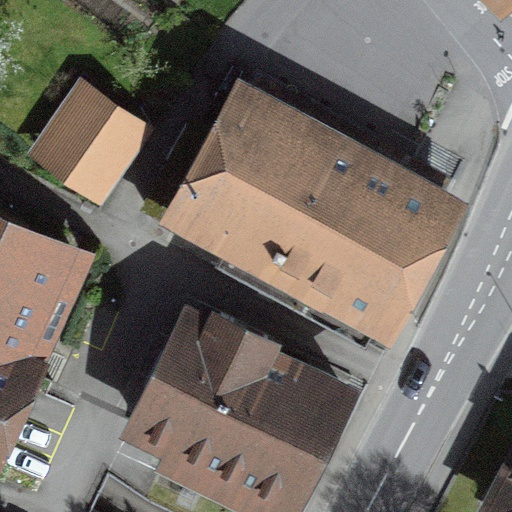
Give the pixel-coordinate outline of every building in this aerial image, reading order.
[(491,0),(501,10),(509,0),(491,0)] [(89,96),(49,152),(92,182),(132,126),(89,96)] [(441,201),(243,96),(219,141),(185,123),(166,159),(172,162),(148,208),(263,269),(272,252),(319,276),(301,309),(365,343),(441,201)] [(75,250),(0,216),(0,361),(19,370),(47,310),(75,250)] [(191,314),(136,422),(289,497),(340,389),(260,349),(268,334),(218,309),(211,324),(191,314)] [(19,370),(0,361),(0,412),(2,407),(19,370)] [(511,511),(511,466),(490,508),(497,511),(511,511)]
